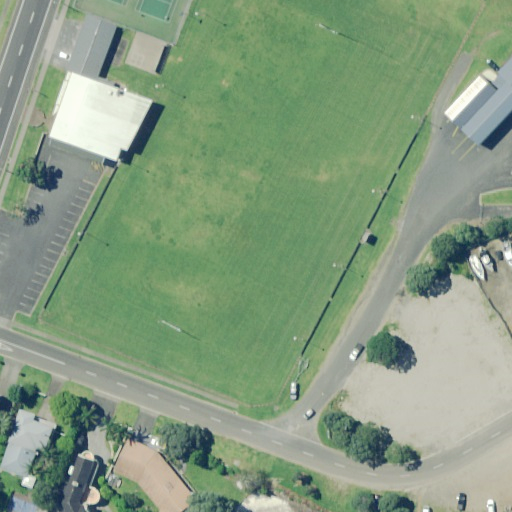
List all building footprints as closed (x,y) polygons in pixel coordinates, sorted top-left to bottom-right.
[(118,26),(88,15),(66,69),(74,72),(96,80),(118,26)] [(153,73),(163,47),(133,36),(123,62),(153,73)] [(477,151),(511,114),(511,57),(491,80),(482,72),(440,115),(477,151)] [(96,80),(74,72),(51,139),(108,159),(118,163),(123,151),(129,152),(154,102),(96,80)] [(40,420),(42,415),(20,407),(0,465),(0,471),(29,481),(39,452),(47,455),(57,426),(40,420)] [(200,511),(204,510),(162,457),(132,441),(116,471),(141,484),(162,511),(200,511)] [(62,510),(59,511),(88,511),(87,507),(87,506),(89,506),(91,506),(93,506),(95,506),(96,505),(98,504),(99,502),(100,501),(101,499),(102,497),(102,495),(101,494),(101,492),(100,490),(99,488),(98,487),(96,486),(94,485),(93,485),(101,459),(95,458),(95,456),(95,455),(94,454),(94,453),(93,453),(92,452),(91,451),(90,451),(89,451),(88,451),(87,451),(86,451),(85,452),(84,453),(83,454),(78,453),(62,510)]
